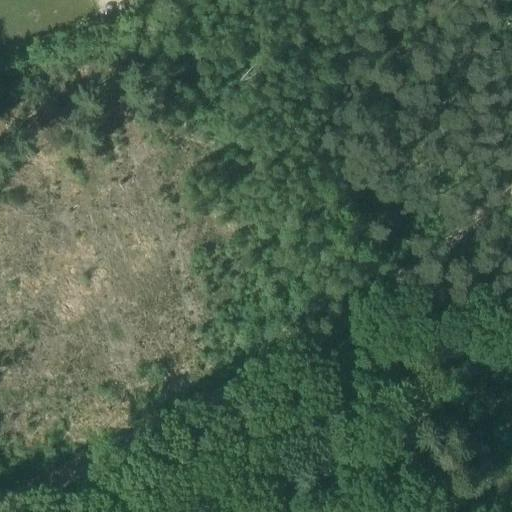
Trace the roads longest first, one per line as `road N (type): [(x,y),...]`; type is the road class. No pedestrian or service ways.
road 1 (track): [(0,505),(279,366),(389,294)]
road 2 (track): [(389,294),(511,200)]
